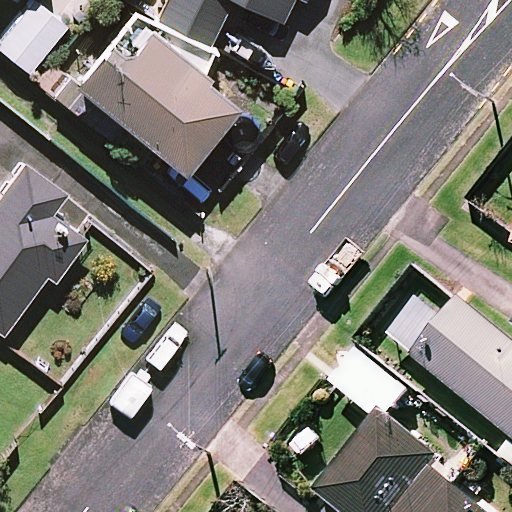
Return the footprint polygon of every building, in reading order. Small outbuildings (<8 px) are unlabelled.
[(69,22),(43,0),(33,0),(0,39),(0,42),(30,68),(69,22)] [(168,0),(161,15),(212,40),(230,0),(248,0),(294,22),(304,0),(168,0)] [(241,97),(136,11),(81,77),(187,164),(241,97)] [(26,159),(5,187),(0,183),(0,326),(4,330),(50,267),(57,272),(96,219),(50,186),(55,180),(26,159)] [(511,336),(466,299),(419,357),(511,431),(511,336)] [(490,511),(434,467),(445,453),(393,412),(412,388),(365,351),(339,383),(381,416),(321,491),(346,511),(490,511)]
